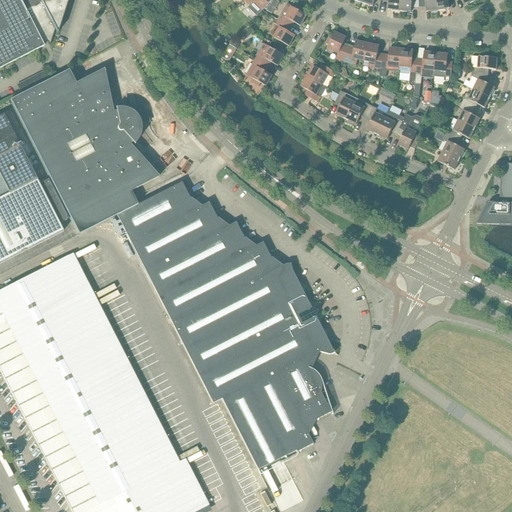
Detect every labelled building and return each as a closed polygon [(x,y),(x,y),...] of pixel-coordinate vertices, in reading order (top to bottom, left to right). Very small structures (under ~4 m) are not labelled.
[(0,0),(0,68),(34,51),(44,46),(43,45),(47,42),(49,46),(54,29),(57,34),(67,0),(0,0)] [(244,0),(259,14),(262,11),(272,0),(244,0)] [(391,11),(399,12),(400,0),(388,0),(388,9),(391,10),(391,11)] [(400,0),(399,12),(407,12),(407,11),(411,12),(411,8),(412,0),(418,1),(418,0),(400,0)] [(418,0),(418,1),(424,1),(426,11),(430,11),(430,12),(438,11),(436,0),(418,0)] [(436,0),(438,11),(446,10),(445,9),(449,8),(448,0),(436,0)] [(281,15),(278,20),(289,26),(292,28),(294,23),(300,26),(306,16),(302,13),(304,11),(295,6),(294,8),(291,7),(287,4),(281,15)] [(269,6),(266,11),(272,14),(275,9),(270,7),(269,6)] [(274,23),(270,31),(270,35),(274,37),(273,38),(289,46),(295,36),(289,32),(292,28),(289,26),(278,20),(275,24),(274,23)] [(329,37),(326,44),(328,45),(327,48),(338,54),(336,59),(343,62),(347,49),(349,46),(343,44),(346,38),(345,38),(335,33),(332,39),(329,37)] [(347,49),(343,62),(356,66),(358,60),(364,61),(367,44),(356,41),(354,48),(349,46),(347,49)] [(264,44),(255,60),(266,66),(269,67),(271,63),(277,66),(284,55),(264,44)] [(367,44),(364,61),(369,62),(368,67),(374,68),(380,69),(382,57),(383,54),(378,53),(379,46),(367,44)] [(380,69),(379,77),(385,78),(387,70),(399,72),(399,71),(401,50),(389,48),(389,55),(383,54),(382,57),(380,69)] [(401,50),(399,71),(401,71),(400,73),(409,74),(409,72),(411,72),(409,84),(415,84),(417,62),(412,61),(413,51),(401,50)] [(420,62),(417,62),(415,84),(421,85),(422,75),(433,76),(434,71),(436,53),(424,52),(423,60),(420,59),(420,62)] [(436,53),(434,71),(445,72),(445,77),(451,78),(453,62),(447,61),(448,55),(436,53)] [(473,68),(473,72),(485,76),(485,69),(496,70),(497,59),(486,58),(478,57),(472,56),(471,68),(473,68)] [(254,62),(246,75),(253,79),(252,82),(258,85),(260,83),(266,86),(272,76),(266,72),(269,67),(266,66),(255,60),(254,62)] [(313,66),(307,76),(322,85),(328,75),(332,77),(335,72),(324,66),(321,71),(313,66)] [(113,67),(98,75),(104,87),(120,79),(113,67)] [(478,80),(473,90),(490,98),(495,88),(485,83),(488,77),(485,76),(473,72),(471,76),(478,80)] [(98,75),(85,81),(95,100),(107,94),(104,87),(98,75)] [(307,76),(301,87),(307,90),(304,95),(307,97),(317,103),(320,98),(326,88),(322,85),(307,76)] [(120,79),(104,87),(107,94),(110,100),(126,92),(120,79)] [(85,81),(73,87),(82,106),(95,100),(85,81)] [(73,87),(60,94),(70,113),(82,106),(73,87)] [(381,88),(378,93),(384,96),(387,91),(381,88)] [(466,93),(461,103),(472,109),(475,104),(485,108),(490,98),(473,90),(470,95),(466,93)] [(335,102),(340,105),(336,115),(346,120),(354,103),(356,99),(346,94),(340,91),(339,95),(335,102)] [(126,92),(110,100),(117,112),(132,104),(126,92)] [(60,94),(46,101),(55,120),(70,113),(60,94)] [(107,94),(95,100),(104,119),(117,112),(110,100),(107,94)] [(354,103),(346,120),(356,125),(360,117),(361,115),(366,117),(371,106),(366,104),(356,99),(354,103)] [(95,100),(82,106),(92,125),(104,119),(95,100)] [(46,101),(32,108),(41,127),(55,120),(46,101)] [(470,114),(472,109),(461,103),(456,113),(460,115),(458,121),(474,129),(479,119),(470,114)] [(82,106),(70,113),(79,131),(92,125),(82,106)] [(371,106),(366,117),(371,120),(367,130),(377,135),(385,118),(387,114),(377,109),(371,106)] [(32,108),(17,116),(27,134),(41,127),(32,108)] [(385,118),(377,135),(387,140),(391,132),(392,130),(397,132),(403,122),(404,119),(389,111),(387,114),(385,118)] [(70,113),(55,120),(65,139),(79,131),(70,113)] [(36,179),(3,114),(0,115),(0,176),(8,193),(0,197),(0,263),(63,232),(59,224),(38,184),(36,180),(36,179)] [(403,122),(397,132),(402,135),(401,137),(397,145),(408,150),(415,136),(416,133),(420,126),(413,124),(412,117),(406,114),(404,119),(403,122)] [(55,120),(41,127),(51,146),(65,139),(55,120)] [(449,129),(446,134),(457,140),(459,134),(469,139),(474,129),(458,121),(453,131),(449,129)] [(41,127),(27,134),(37,153),(51,146),(41,127)] [(147,133),(131,141),(138,153),(153,145),(147,133)] [(447,142),(442,152),(459,160),(464,150),(454,145),(457,140),(446,134),(444,140),(447,142)] [(415,136),(410,147),(415,150),(417,146),(419,140),(420,140),(420,139),(415,136)] [(131,141),(119,147),(128,166),(141,159),(138,153),(131,141)] [(153,145),(138,153),(141,159),(144,166),(160,158),(156,151),(153,145)] [(119,147),(106,153),(116,172),(128,166),(119,147)] [(454,170),(459,160),(442,152),(438,162),(454,170)] [(106,153),(94,160),(103,178),(116,172),(106,153)] [(160,158),(144,166),(150,178),(166,170),(160,158)] [(141,159),(128,166),(138,185),(150,178),(144,166),(141,159)] [(94,160),(79,167),(89,186),(103,178),(94,160)] [(477,224),(496,225),(499,225),(499,226),(511,225),(511,164),(500,164),(499,203),(487,203),(477,224)] [(128,166),(116,172),(125,191),(138,185),(128,166)] [(79,167),(65,174),(75,193),(89,186),(79,167)] [(116,172),(103,178),(113,197),(125,191),(116,172)] [(65,174),(51,182),(61,200),(75,193),(65,174)] [(103,178),(89,186),(99,205),(113,197),(103,178)] [(48,179),(38,184),(59,224),(69,219),(48,179)] [(137,205),(116,216),(130,242),(193,210),(188,200),(189,199),(181,183),(168,190),(137,205)] [(89,186),(75,193),(84,212),(99,205),(89,186)] [(75,193),(61,200),(70,219),(84,212),(75,193)] [(193,210),(130,242),(144,269),(220,230),(215,220),(216,219),(208,203),(193,210)] [(220,230),(144,269),(157,296),(247,250),(242,240),(243,239),(235,223),(220,230)] [(247,250),(157,296),(171,323),(274,270),(269,260),(270,259),(262,243),(247,250)] [(195,511),(208,506),(185,460),(174,465),(68,257),(0,290),(0,370),(72,511),(195,511)] [(330,348),(292,272),(291,270),(290,267),(290,264),(285,264),(274,270),(171,323),(213,404),(221,399),(248,385),(275,371),(293,362),(307,369),(315,351),(329,355),(334,353),(332,350),(330,348)] [(330,413),(320,393),(321,390),(321,386),(320,383),(319,380),(317,377),(315,374),(313,372),(310,370),(307,369),(293,362),(275,371),(303,425),(313,420),(313,421),(330,413)] [(275,371),(248,385),(285,456),(295,451),(296,453),(312,444),(303,425),(275,371)] [(248,385),(221,399),(249,452),(258,470),(285,456),(248,385)] [(2,454),(0,454),(0,466),(8,481),(15,478),(2,454)]
